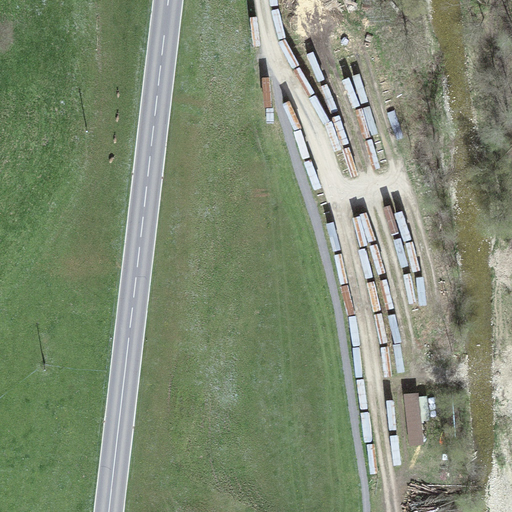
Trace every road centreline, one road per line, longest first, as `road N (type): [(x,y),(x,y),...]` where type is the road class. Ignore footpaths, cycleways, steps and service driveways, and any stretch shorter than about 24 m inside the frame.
road 1 (track): [(392,511),(366,327),(336,203),(311,122),(272,54),(261,0)]
road 2 (secondary): [(108,511),(167,0)]
